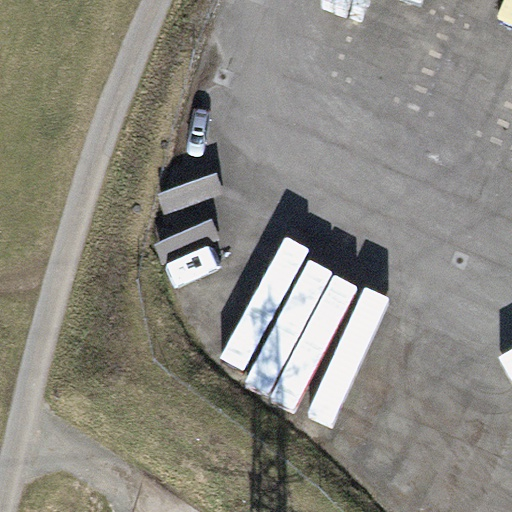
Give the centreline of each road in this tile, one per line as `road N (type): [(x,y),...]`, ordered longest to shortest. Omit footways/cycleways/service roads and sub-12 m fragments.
road 1 (residential): [(10,511),(106,138),(166,0)]
road 2 (track): [(30,433),(169,511)]
